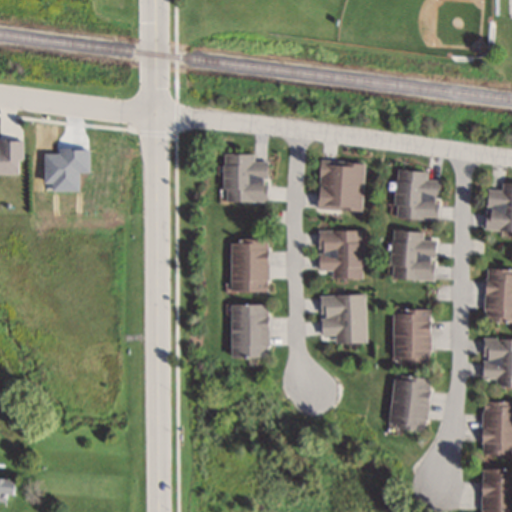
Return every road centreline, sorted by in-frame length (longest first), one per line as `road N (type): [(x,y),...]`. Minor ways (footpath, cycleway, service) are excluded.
road 1 (residential): [(155,0),(159,511)]
road 2 (residential): [(157,115),(511,157)]
road 3 (residential): [(462,151),(460,356),(440,478)]
road 4 (residential): [(300,129),(299,357),(309,391)]
road 5 (residential): [(157,115),(0,96)]
